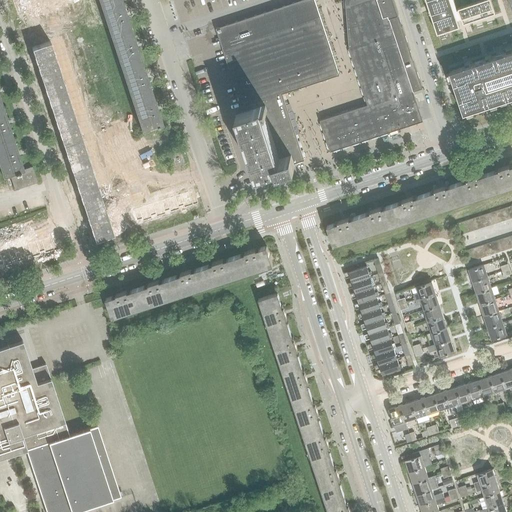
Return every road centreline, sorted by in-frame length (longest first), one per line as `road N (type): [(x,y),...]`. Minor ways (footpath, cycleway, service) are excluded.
road 1 (residential): [(221,229),(151,0)]
road 2 (secondary): [(0,301),(221,229)]
road 3 (residential): [(64,216),(0,18)]
road 4 (tertiary): [(364,397),(300,202)]
road 5 (tertiary): [(278,209),(341,404)]
road 6 (secondary): [(455,151),(300,202)]
road 7 (residential): [(404,0),(455,151)]
road 8 (residential): [(364,397),(511,347)]
road 9 (tertiary): [(402,511),(364,397)]
